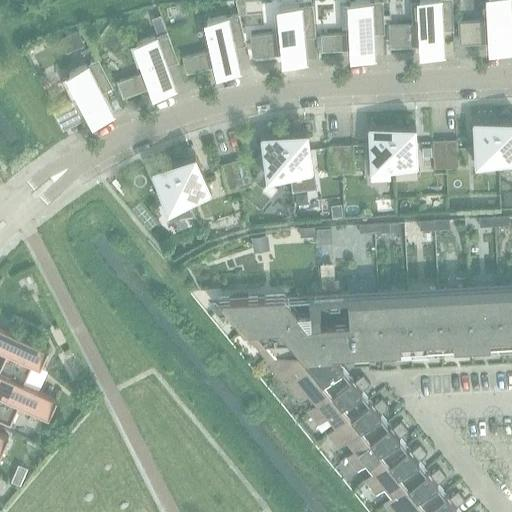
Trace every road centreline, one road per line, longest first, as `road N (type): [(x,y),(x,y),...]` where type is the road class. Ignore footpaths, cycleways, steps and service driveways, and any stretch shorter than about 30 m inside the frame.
road 1 (residential): [(0,226),(51,179),(209,105),(275,89),(511,76)]
road 2 (residential): [(511,402),(440,404),(422,413),(508,511)]
